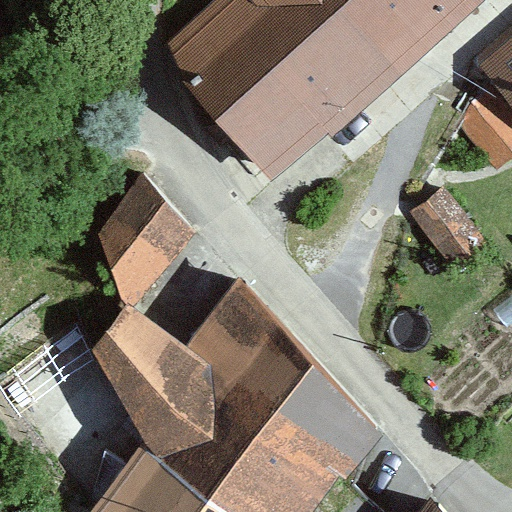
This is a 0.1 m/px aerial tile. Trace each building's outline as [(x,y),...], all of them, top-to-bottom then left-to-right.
[(480,0),(223,0),(160,54),(269,181),(480,0)] [(193,221),(142,174),(90,230),(141,277),(193,221)] [(455,182),(420,194),(440,252),(475,240),(455,182)] [(299,511),(373,418),(236,270),(192,327),(127,278),(85,332),(156,430),(102,500),(118,511),(299,511)] [(442,511),(431,502),(422,511),(442,511)]
